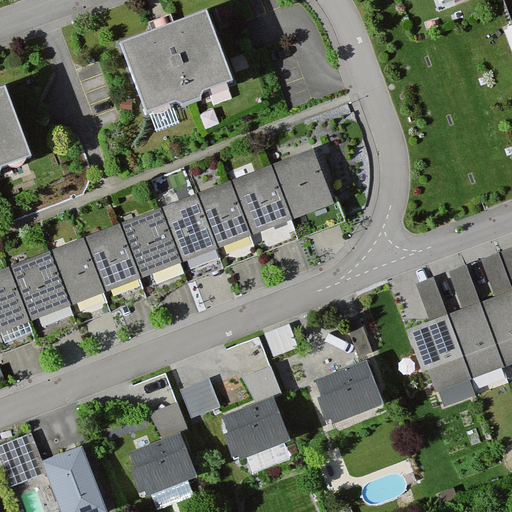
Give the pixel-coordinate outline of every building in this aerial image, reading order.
[(447,0),(453,13),(488,0),(447,0)] [(212,20),(127,50),(152,119),(183,108),(186,113),(203,107),(206,102),(238,89),(212,20)] [(9,95),(0,98),(0,182),(1,182),(4,177),(35,164),(9,95)] [(316,157),(0,277),(0,338),(336,209),(316,157)] [(458,304),(480,297),(468,263),(447,270),(458,304)] [(511,296),(412,333),(436,399),(511,370),(511,296)] [(291,323),(267,330),(273,352),(297,345),(291,323)] [(235,375),(269,364),(260,336),(226,346),(235,375)] [(368,367),(319,386),(335,429),(385,410),(368,367)] [(269,371),(245,382),(254,402),(269,396),(272,403),(282,399),(269,371)] [(209,385),(183,395),(194,421),(219,411),(209,385)] [(272,405),(223,424),(239,467),(289,448),(272,405)] [(176,410),(152,421),(160,439),(178,431),(181,438),(187,435),(176,410)] [(29,441),(0,451),(0,467),(8,489),(43,477),(29,441)] [(184,441),(134,460),(140,475),(137,476),(148,504),(200,484),(184,441)] [(107,511),(85,455),(47,470),(63,511),(107,511)]
